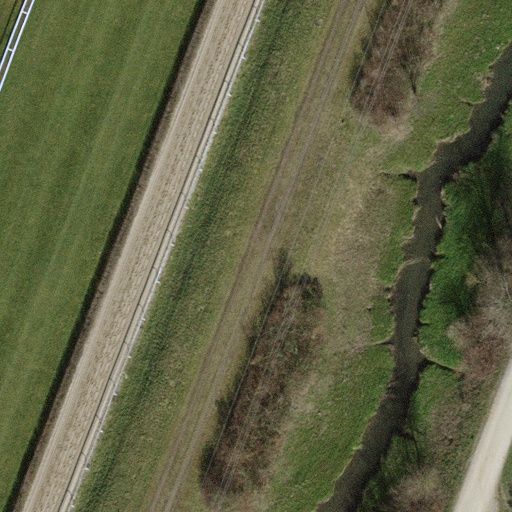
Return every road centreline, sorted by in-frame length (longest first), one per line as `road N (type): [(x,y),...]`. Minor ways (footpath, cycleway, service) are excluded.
road 1 (track): [(358,0),(163,511)]
road 2 (track): [(43,511),(238,0)]
